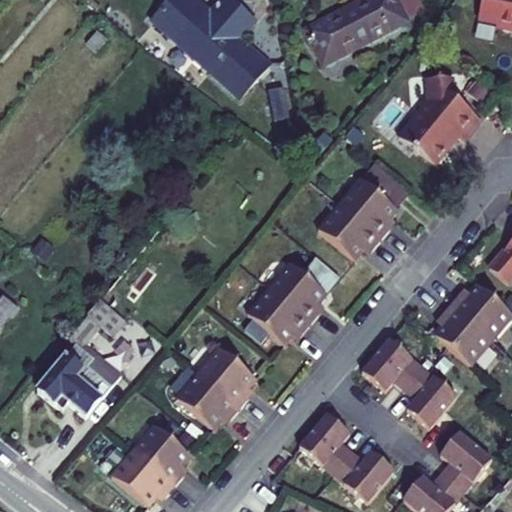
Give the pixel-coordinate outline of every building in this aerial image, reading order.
[(269,69),(241,44),(235,38),(250,20),(227,0),(224,0),(210,16),(192,0),(173,0),(152,25),(239,103),(269,69)] [(407,25),(393,0),(372,0),(306,34),(324,68),(407,25)] [(511,0),(487,0),(481,22),(497,27),(496,32),(511,36),(511,0)] [(235,38),(241,44),(256,26),(250,20),(235,38)] [(107,44),(97,35),(85,50),(94,58),(107,44)] [(431,105),(408,132),(444,159),(458,143),(464,148),(484,125),(456,103),(454,82),(429,86),(431,105)] [(444,159),(408,132),(400,140),(419,157),(421,155),(436,168),(444,159)] [(379,168),(364,185),(400,216),(414,199),(379,168)] [(364,185),(343,210),(384,245),(394,234),(388,229),(400,216),(364,185)] [(384,245),(343,210),(322,234),(358,265),(370,251),(375,256),(384,245)] [(511,248),(492,273),(509,287),(511,283),(511,248)] [(293,269),(272,294),(312,328),(323,317),(317,313),(329,300),(293,269)] [(511,322),(511,318),(476,290),(463,304),(458,300),(440,322),(445,327),(433,341),(470,372),(511,322)] [(312,328),(272,294),(251,318),(286,349),(299,335),(302,339),(312,328)] [(100,305),(69,342),(77,350),(38,396),(54,411),(61,402),(69,409),(85,422),(122,380),(96,359),(93,364),(80,353),(84,350),(100,330),(113,341),(125,326),(100,305)] [(391,346),(364,378),(386,397),(394,388),(415,405),(407,414),(431,434),(458,402),(391,346)] [(96,359),(84,350),(80,353),(93,364),(96,359)] [(257,384),(221,353),(180,402),(215,432),(227,419),(232,423),(251,402),(246,398),(257,384)] [(61,402),(54,411),(62,417),(69,409),(61,402)] [(327,421),(300,454),(367,511),(394,478),(371,458),(363,467),(343,449),(350,440),(327,421)] [(193,460),(157,430),(114,479),(149,510),(162,496),(167,500),(186,478),(181,474),(193,460)] [(408,511),(454,511),(492,467),(460,440),(441,462),(449,470),(431,491),(423,484),(404,507),(408,511)]
